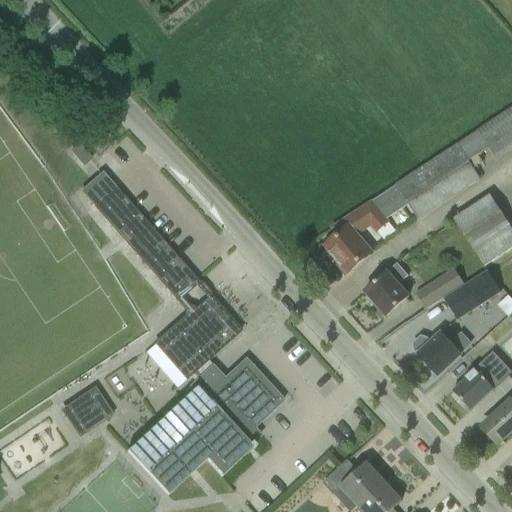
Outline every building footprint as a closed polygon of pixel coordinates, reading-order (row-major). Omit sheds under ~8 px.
[(482,164),(478,157),(486,151),(495,164),(511,152),(511,108),(331,230),(337,237),(325,248),(348,275),(363,262),(371,255),(356,237),(370,229),(376,235),(390,225),(386,221),(407,207),(417,221),(479,180),(473,170),(482,164)] [(75,145),(68,152),(82,167),(90,159),(85,154),(77,144),(75,145)] [(95,179),(80,192),(95,209),(156,279),(177,303),(181,299),(194,287),(198,285),(115,191),(106,181),(100,174),(100,175),(95,179)] [(484,268),(511,249),(511,232),(488,197),(452,221),(484,268)] [(386,319),(401,305),(408,299),(397,286),(407,277),(397,266),(387,275),(386,274),(364,294),(386,319)] [(454,271),(415,295),(425,310),(443,299),(464,287),(454,271)] [(464,287),(443,299),(457,322),(486,304),(501,295),(487,272),(468,284),(464,287)] [(228,319),(210,298),(195,311),(155,346),(186,381),(240,333),(228,319)] [(437,377),(452,363),(459,357),(459,356),(470,346),(460,336),(450,346),(440,336),(430,345),(426,341),(420,339),(413,346),(414,353),(437,377)] [(164,417),(127,451),(168,496),(206,463),(220,479),(255,448),(252,445),(259,437),(252,431),(281,401),(244,361),(224,380),(211,367),(192,384),(196,388),(164,417)] [(465,382),(452,393),(470,413),(485,399),(493,391),(484,382),(478,374),(480,372),(477,368),(464,380),(465,382)] [(64,410),(60,413),(62,416),(67,424),(68,426),(69,428),(77,440),(113,417),(105,405),(95,390),(64,410)] [(511,404),(510,402),(483,427),(500,445),(511,433),(511,404)] [(347,511),(352,511),(357,508),(383,485),(366,466),(367,465),(366,465),(356,473),(347,463),(332,477),(322,486),(332,497),(333,496),(347,511)] [(392,511),(401,503),(400,502),(400,503),(383,485),(357,508),(360,511),(392,511)]
